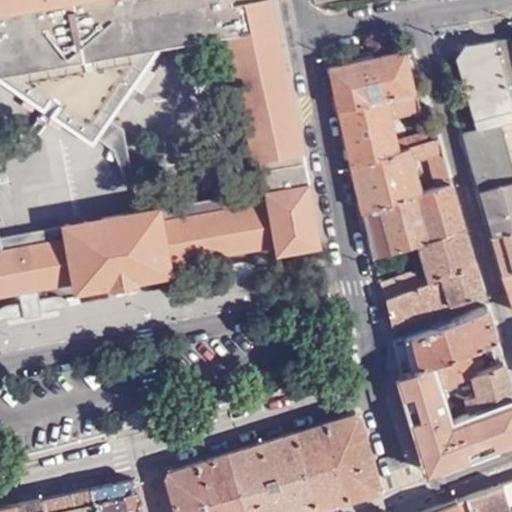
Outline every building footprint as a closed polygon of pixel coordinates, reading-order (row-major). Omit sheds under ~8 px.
[(275,248),(320,242),(307,172),(270,0),(0,0),(0,294),(15,291),(8,246),(0,247),(0,82),(92,143),(95,137),(108,118),(133,83),(125,77),(152,38),(160,44),(224,31),(241,102),(260,186),(263,185),(265,197),(218,206),(225,250),(274,242),(275,248)] [(456,55),(477,125),(511,116),(511,33),(465,42),(456,55)] [(133,83),(160,44),(152,38),(125,77),(133,83)] [(328,65),(338,105),(413,88),(402,46),(328,65)] [(350,163),(437,136),(435,127),(395,141),(390,115),(418,108),(413,88),(338,105),(350,163)] [(195,210),(218,206),(265,197),(263,185),(260,186),(241,102),(233,103),(250,188),(158,206),(160,217),(195,210)] [(511,178),(511,116),(477,125),(462,130),(478,187),(511,178)] [(108,118),(95,137),(112,149),(125,186),(133,184),(123,128),(108,118)] [(436,186),(450,181),(437,136),(350,163),(361,209),(420,191),(412,157),(427,153),(436,186)] [(511,178),(478,187),(492,231),(511,224),(511,178)] [(418,241),(464,226),(450,181),(436,186),(420,191),(361,209),(373,255),(418,241)] [(168,261),(205,255),(195,210),(160,217),(158,206),(65,222),(67,235),(32,241),(40,286),(74,279),(76,287),(108,280),(109,283),(136,278),(135,276),(169,270),(168,261)] [(205,255),(225,250),(218,206),(195,210),(205,255)] [(0,247),(8,246),(32,241),(67,235),(65,222),(0,234),(0,247)] [(511,224),(492,231),(505,273),(511,270),(511,224)] [(442,273),(473,261),(464,226),(418,241),(429,278),(442,273)] [(8,246),(15,291),(40,286),(32,241),(8,246)] [(483,290),(473,261),(442,273),(442,277),(416,284),(385,292),(391,321),(483,290)] [(382,280),(385,292),(416,284),(413,272),(382,280)] [(436,357),(496,338),(487,305),(402,334),(411,366),(436,357)] [(443,381),(504,358),(496,338),(436,357),(443,381)] [(474,406),(511,393),(511,385),(504,358),(443,381),(447,392),(459,388),(458,384),(474,378),(477,389),(463,394),(468,408),(474,406)] [(353,412),(286,433),(309,511),(376,491),(380,483),(359,414),(353,412)] [(305,511),(309,511),(286,433),(229,452),(246,511),(305,511)] [(246,511),(229,452),(169,470),(167,475),(176,511),(246,511)] [(133,477),(90,486),(96,511),(145,511),(139,482),(133,477)] [(511,511),(511,503),(506,481),(493,485),(480,491),(468,496),(472,511),(511,511)] [(43,496),(46,511),(96,511),(90,486),(43,496)] [(15,502),(16,511),(46,511),(43,496),(15,502)] [(425,511),(472,511),(468,496),(425,511)] [(0,506),(0,511),(16,511),(15,502),(0,506)]
